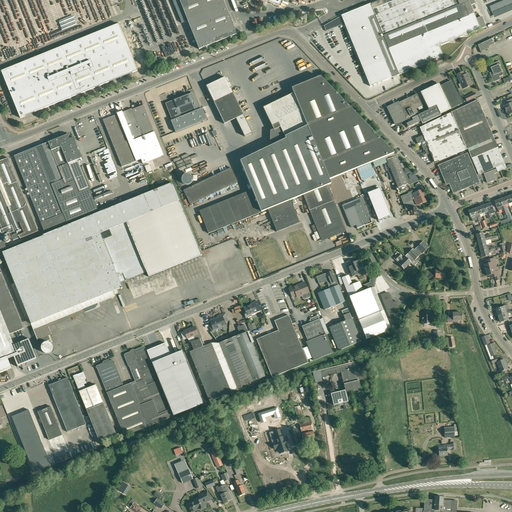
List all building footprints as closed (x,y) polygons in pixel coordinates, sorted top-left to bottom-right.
[(236,34),(222,0),(179,0),(199,49),(236,34)] [(370,4),(341,16),(370,86),(399,74),(399,75),(443,57),(440,48),(440,45),(449,42),(454,42),(455,40),(464,36),(468,37),(469,34),(480,29),(486,27),(482,17),(480,17),(478,13),(475,14),(476,19),(471,6),(471,5),(473,10),(476,9),(474,4),(475,4),(473,0),(379,0),(370,4)] [(511,0),(504,0),(489,6),(494,18),(511,10),(511,0)] [(1,71),(20,118),(137,71),(118,24),(1,71)] [(494,44),(491,38),(478,45),(481,51),(487,49),(486,47),(494,44)] [(491,75),(494,82),(500,79),(499,76),(503,75),(502,72),(499,66),(501,65),(499,61),(491,65),(492,68),(494,73),(491,75)] [(462,72),(457,74),(463,89),(472,85),(468,73),(463,75),(462,72)] [(225,77),(206,86),(214,102),(224,124),(236,119),(244,136),(252,133),(243,115),(233,93),(225,77)] [(294,93),(263,108),(273,129),(274,130),(280,127),(284,137),(286,139),(283,140),(284,142),(299,135),(310,140),(326,181),(329,180),(394,153),(381,140),(320,77),(292,88),(294,93)] [(451,81),(440,86),(440,85),(437,84),(420,92),(429,110),(418,115),(412,118),(413,120),(406,124),(408,127),(421,121),(422,124),(441,115),(440,114),(462,103),(451,81)] [(474,93),(465,97),(467,101),(476,97),(474,93)] [(165,104),(172,120),(171,121),(175,132),(206,120),(202,108),(198,110),(192,94),(189,95),(188,94),(186,96),(178,99),(177,99),(174,100),(165,104)] [(416,109),(422,106),(416,94),(391,106),(388,108),(396,124),(418,114),(416,109)] [(451,112),(455,121),(459,130),(486,119),(478,100),(451,112)] [(163,155),(154,132),(143,105),(132,110),(131,109),(122,113),(133,140),(143,164),(163,155)] [(455,121),(451,112),(419,128),(423,135),(455,121)] [(122,167),(136,161),(117,114),(103,120),(122,167)] [(486,120),(486,119),(459,130),(467,149),(494,138),(489,128),(491,127),(492,125),(490,118),(486,120)] [(455,121),(423,135),(415,139),(417,144),(421,142),(422,145),(421,145),(422,146),(459,130),(455,121)] [(467,149),(459,130),(422,146),(424,151),(429,149),(435,163),(467,149)] [(98,211),(89,188),(77,160),(81,158),(73,137),(71,138),(70,134),(67,135),(67,134),(14,156),(45,232),(98,211)] [(271,146),(240,161),(252,190),(261,212),(267,210),(290,200),(303,195),(327,185),(330,184),(329,180),(326,181),(310,140),(299,135),(284,142),(283,140),(271,146)] [(495,169),(497,173),(498,172),(497,172),(506,168),(495,141),(469,151),(478,174),(480,174),(496,167),(496,169),(495,169)] [(171,149),(173,158),(181,156),(180,154),(179,154),(178,149),(175,150),(174,149),(171,149)] [(461,156),(458,157),(464,170),(466,169),(469,175),(475,172),(467,153),(461,156)] [(402,170),(397,156),(396,156),(387,160),(398,188),(408,184),(405,176),(402,170)] [(464,170),(458,157),(438,165),(442,174),(443,173),(447,184),(449,183),(459,179),(457,173),(464,170)] [(1,237),(17,231),(20,239),(38,231),(8,158),(0,161),(0,250),(6,248),(1,237)] [(237,182),(231,168),(183,191),(190,205),(237,182)] [(411,171),(408,168),(402,170),(405,176),(407,175),(411,184),(419,181),(414,175),(411,171)] [(466,169),(464,170),(457,173),(459,179),(449,183),(453,193),(479,183),(475,172),(469,175),(466,169)] [(497,173),(495,169),(484,173),(488,183),(496,179),(494,174),(497,173)] [(149,209),(143,195),(42,235),(43,236),(2,253),(31,324),(34,333),(84,313),(83,310),(115,297),(113,291),(121,288),(121,289),(122,289),(120,283),(122,282),(121,278),(124,277),(125,281),(146,272),(148,277),(201,255),(185,215),(172,183),(143,194),(149,209)] [(327,185),(303,195),(309,211),(310,211),(322,241),(322,240),(337,234),(345,231),(344,229),(333,201),(334,201),(332,197),(327,185)] [(378,221),(390,216),(379,188),(367,193),(378,221)] [(252,190),(199,211),(208,234),(261,212),(252,190)] [(426,201),(421,190),(412,194),(416,205),(426,201)] [(411,200),(409,194),(401,197),(406,209),(414,206),(412,200),(411,200)] [(366,225),(372,223),(362,197),(342,205),(351,228),(351,227),(355,225),(357,229),(364,226),(363,226),(366,225)] [(506,197),(501,199),(506,215),(508,214),(505,205),(509,204),(506,197)] [(506,215),(501,199),(495,201),(498,211),(502,210),(504,216),(506,215)] [(290,200),(267,210),(276,232),(299,223),(290,200)] [(491,203),(485,205),(490,218),(493,217),(491,213),(496,212),(494,210),(491,203)] [(485,205),(480,207),(482,214),(485,213),(486,215),(487,215),(488,219),(490,218),(485,205)] [(482,214),(480,207),(474,209),(477,216),(479,222),(482,221),(480,217),(481,217),(480,215),(482,214)] [(477,216),(474,209),(469,211),(471,218),(474,217),(475,219),(476,219),(477,223),(479,222),(477,216)] [(298,233),(300,244),(308,243),(306,232),(298,233)] [(496,236),(491,237),(478,241),(480,246),(487,244),(486,241),(492,239),(496,238),(496,236)] [(413,249),(405,257),(411,263),(414,260),(422,253),(422,254),(429,247),(423,242),(417,248),(417,249),(415,251),(413,249)] [(495,248),(481,252),(483,258),(490,256),(489,253),(492,252),(491,251),(495,250),(495,251),(497,250),(497,248),(495,248)] [(263,256),(267,266),(280,260),(276,251),(263,256)] [(411,263),(405,257),(403,259),(401,257),(402,256),(399,254),(395,258),(398,260),(399,259),(401,261),(398,263),(404,269),(411,263)] [(485,261),(486,264),(484,265),(486,270),(495,268),(497,267),(496,264),(497,264),(495,258),(490,259),(485,261)] [(364,268),(360,260),(353,263),(354,265),(348,267),(352,277),(357,275),(359,278),(363,276),(360,270),(364,268)] [(499,276),(498,271),(497,267),(495,268),(486,270),(487,276),(489,276),(490,278),(495,277),(496,281),(500,280),(499,276)] [(330,288),(336,286),(335,284),(337,283),(332,271),(328,273),(329,273),(329,274),(328,274),(328,275),(326,276),(326,274),(325,274),(326,274),(317,277),(320,285),(320,284),(319,283),(328,280),(329,284),(329,285),(330,288)] [(0,372),(8,370),(11,368),(7,359),(14,356),(14,358),(17,366),(21,364),(25,363),(36,358),(29,339),(14,345),(13,344),(9,334),(24,328),(2,272),(0,272),(0,372)] [(349,297),(357,315),(359,321),(379,312),(370,288),(363,291),(359,282),(352,285),(348,276),(342,278),(349,297)] [(301,284),(294,287),(289,289),(292,297),(296,296),(297,298),(302,297),(303,300),(310,297),(305,283),(301,284)] [(338,285),(336,286),(330,288),(318,293),(324,310),(345,302),(338,285)] [(395,307),(398,306),(396,301),(393,302),(390,295),(389,295),(388,292),(381,295),(390,319),(395,317),(393,313),(397,312),(395,307)] [(262,314),(263,314),(258,302),(254,303),(254,304),(244,308),(245,312),(244,312),(246,318),(252,316),(251,314),(261,311),(262,314)] [(507,313),(511,312),(510,309),(509,309),(508,304),(500,307),(501,308),(496,309),(499,316),(507,313)] [(349,313),(348,309),(341,311),(345,321),(329,327),(338,351),(361,342),(352,318),(349,313)] [(422,324),(431,324),(431,309),(422,309),(422,324)] [(391,330),(383,311),(379,312),(359,321),(366,340),(391,330)] [(224,323),(228,321),(225,313),(217,316),(218,318),(215,320),(215,319),(210,321),(212,326),(210,326),(212,332),(223,327),(224,329),(226,328),(224,323)] [(458,320),(462,320),(462,313),(452,313),(453,317),(450,317),(447,317),(447,322),(458,322),(458,320)] [(507,313),(499,316),(501,322),(509,320),(507,313)] [(278,331),(257,340),(272,378),(308,363),(289,316),(274,321),(278,331)] [(333,353),(319,320),(318,316),(310,319),(310,321),(311,323),(302,327),(308,342),(308,347),(314,361),(333,353)] [(324,318),(322,319),(327,335),(330,334),(324,318)] [(70,329),(75,322),(72,320),(65,332),(67,333),(70,329)] [(257,328),(254,323),(248,325),(250,331),(257,328)] [(237,388),(254,381),(265,377),(251,343),(254,342),(249,331),(247,332),(244,325),(237,328),(240,335),(219,343),(237,388)] [(196,341),(201,338),(199,332),(197,333),(195,327),(184,331),(187,339),(194,336),(196,341)] [(178,330),(168,334),(172,343),(175,342),(177,347),(184,345),(178,330)] [(486,336),(482,337),(485,345),(490,343),(487,335),(486,336)] [(164,348),(163,345),(166,343),(163,336),(156,340),(161,349),(164,348)] [(455,346),(453,337),(446,339),(448,347),(455,346)] [(45,354),(55,351),(51,338),(41,342),(45,354)] [(194,350),(189,352),(202,383),(209,402),(232,393),(211,343),(205,346),(203,342),(202,338),(201,338),(196,341),(191,343),(194,350)] [(485,345),(491,360),(494,359),(493,356),(497,354),(495,349),(493,344),(492,344),(491,345),(490,343),(485,345)] [(142,413),(147,427),(173,417),(159,380),(158,381),(146,351),(145,348),(143,348),(135,351),(134,352),(135,352),(131,354),(131,353),(130,353),(126,354),(125,355),(125,356),(125,357),(136,383),(131,384),(140,406),(142,413)] [(182,350),(152,363),(159,380),(173,416),(204,404),(182,350)] [(504,371),(508,370),(504,360),(497,362),(501,372),(504,370),(504,371)] [(140,406),(131,384),(124,387),(114,361),(112,361),(108,363),(108,364),(104,365),(104,364),(103,364),(97,366),(96,367),(124,436),(147,427),(142,413),(140,406)] [(321,378),(341,373),(343,383),(344,382),(344,384),(345,390),(330,394),(333,406),(348,402),(346,392),(361,389),(354,362),(319,371),(321,378)] [(79,392),(85,389),(84,385),(87,384),(85,379),(86,379),(83,373),(78,375),(77,374),(73,376),(77,388),(79,392)] [(67,432),(86,425),(67,378),(49,386),(67,432)] [(100,443),(117,436),(96,385),(85,389),(79,392),(100,443)] [(50,406),(37,412),(58,463),(71,458),(50,406)] [(29,410),(12,417),(34,473),(51,466),(29,410)] [(313,424),(302,427),(305,441),(316,438),(313,424)] [(454,427),(444,428),(444,438),(454,437),(454,427)] [(296,429),(289,431),(294,446),(301,444),(299,440),(301,439),(298,432),(297,433),(296,429)] [(276,443),(273,444),(274,449),(278,448),(279,453),(281,452),(281,453),(286,452),(286,451),(287,450),(286,445),(285,440),(284,440),(283,436),(282,437),(280,430),(274,432),(276,439),(275,439),(276,443)] [(451,450),(456,450),(455,443),(450,443),(451,445),(443,445),(443,448),(438,449),(438,453),(435,453),(435,457),(447,455),(447,450),(451,450)] [(217,468),(223,465),(215,446),(210,449),(212,453),(211,454),(217,468)] [(181,448),(174,450),(175,456),(183,453),(181,448)] [(237,475),(244,471),(241,466),(234,469),(237,475)] [(183,483),(192,479),(188,470),(179,474),(183,483)] [(224,482),(230,479),(227,473),(221,475),(224,482)] [(203,486),(197,478),(193,480),(196,488),(196,489),(203,486)] [(215,486),(212,480),(205,483),(207,489),(215,486)] [(239,496),(246,493),(242,485),(241,486),(238,480),(233,482),(236,488),(235,488),(239,496)] [(230,500),(227,493),(229,492),(226,484),(220,487),(219,486),(215,487),(219,496),(221,496),(224,503),(230,500)] [(193,501),(187,504),(190,511),(193,511),(196,511),(196,510),(199,508),(200,510),(206,507),(204,503),(212,499),(207,492),(199,495),(200,498),(196,499),(193,501)] [(424,509),(420,509),(419,511),(455,511),(456,501),(443,500),(443,497),(435,496),(435,500),(424,499),(424,509)] [(154,503),(161,509),(164,505),(157,499),(154,503)] [(134,503),(131,500),(127,505),(136,511),(139,511),(142,508),(134,503)]
